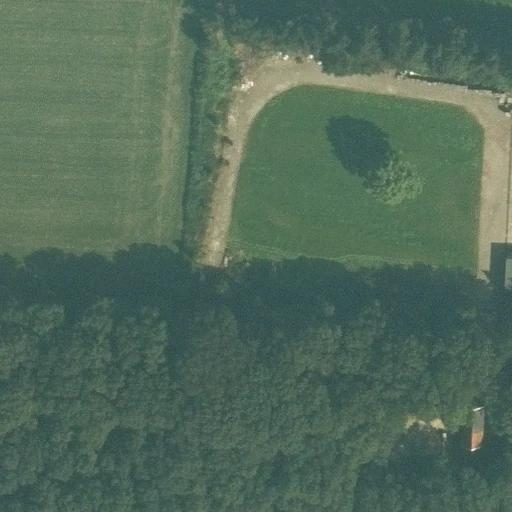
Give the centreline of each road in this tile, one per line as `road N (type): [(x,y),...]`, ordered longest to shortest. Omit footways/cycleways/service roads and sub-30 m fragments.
road 1 (track): [(330,353),(0,339)]
road 2 (unclassified): [(511,360),(330,353)]
